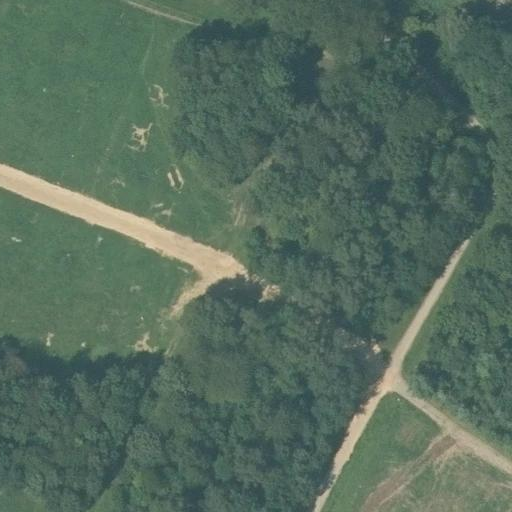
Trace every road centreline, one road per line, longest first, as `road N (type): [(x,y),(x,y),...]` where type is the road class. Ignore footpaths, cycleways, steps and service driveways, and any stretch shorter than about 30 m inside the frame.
road 1 (track): [(387,374),(347,340),(222,269),(0,176)]
road 2 (track): [(387,374),(511,466)]
